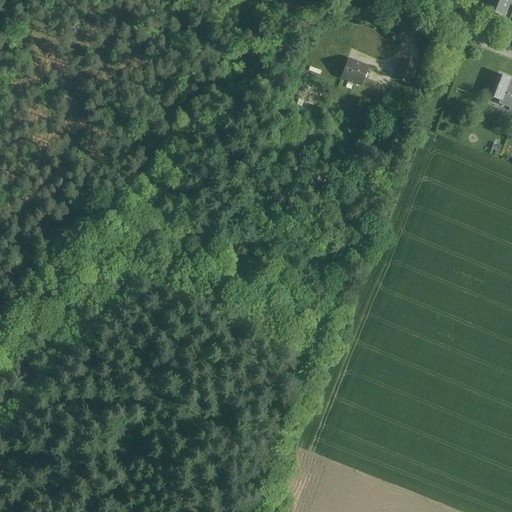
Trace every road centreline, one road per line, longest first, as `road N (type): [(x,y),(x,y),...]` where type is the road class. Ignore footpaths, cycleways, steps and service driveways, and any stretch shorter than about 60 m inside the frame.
road 1 (track): [(270,511),(463,31)]
road 2 (track): [(349,309),(219,256),(123,237)]
road 3 (track): [(0,370),(28,327),(123,237)]
